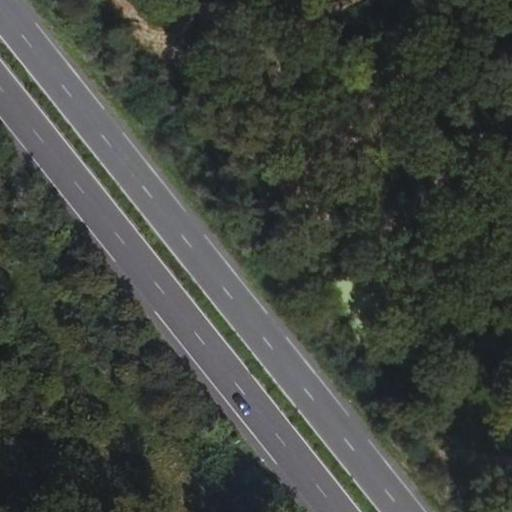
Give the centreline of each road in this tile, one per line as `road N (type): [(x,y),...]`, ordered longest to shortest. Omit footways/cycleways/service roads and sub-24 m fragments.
road 1 (primary): [(400,511),(0,10)]
road 2 (primary): [(0,89),(336,511)]
road 3 (track): [(0,433),(169,451)]
